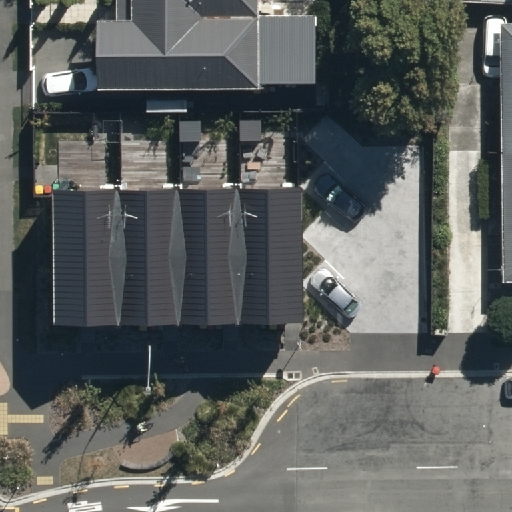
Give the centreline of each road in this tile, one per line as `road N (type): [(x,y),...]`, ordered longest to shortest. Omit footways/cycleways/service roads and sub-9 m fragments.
road 1 (primary): [(369,468),(244,503),(79,511)]
road 2 (unclassified): [(369,468),(511,467)]
